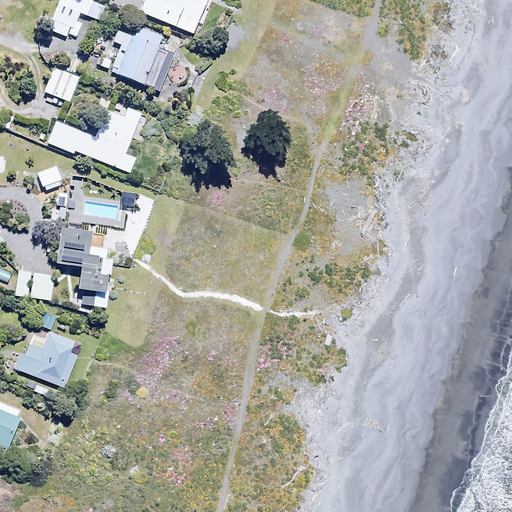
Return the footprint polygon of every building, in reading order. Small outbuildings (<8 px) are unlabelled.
[(105,7),(87,0),(60,0),(48,30),(70,39),(80,14),(100,22),(105,7)] [(144,0),(139,13),(195,36),(209,0),(144,0)] [(162,39),(139,30),(136,39),(116,32),(112,42),(122,46),(111,75),(160,94),(175,56),(158,50),(162,39)] [(64,61),(60,72),(76,78),(84,59),(74,55),(71,63),(64,61)] [(76,78),(60,72),(54,70),(45,94),(70,104),(80,79),(76,78)] [(139,125),(106,112),(95,139),(57,124),(48,145),(74,156),(75,153),(120,171),(139,125)] [(93,235),(63,231),(58,267),(83,270),(80,293),(85,294),(83,306),(106,309),(110,279),(112,262),(89,259),(93,235)] [(12,271),(0,265),(0,279),(7,282),(12,271)] [(29,299),(32,274),(19,273),(16,297),(29,299)] [(32,274),(29,299),(51,302),(54,277),(32,274)] [(55,318),(44,316),(41,328),(52,331),(55,318)] [(75,344),(49,335),(47,342),(34,338),(27,358),(20,356),(14,372),(66,391),(77,358),(71,355),(75,344)] [(0,398),(0,412),(17,420),(22,408),(0,398)] [(17,420),(0,412),(0,447),(8,451),(21,421),(17,420)]
